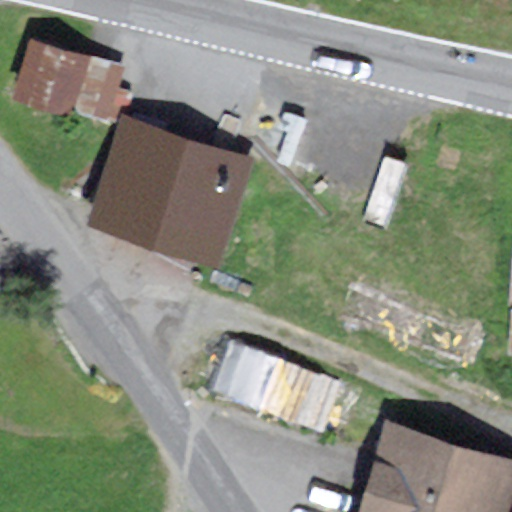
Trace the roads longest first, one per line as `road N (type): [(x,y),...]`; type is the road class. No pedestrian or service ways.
road 1 (secondary): [(111,0),(511,91)]
road 2 (unclassified): [(223,511),(0,185)]
